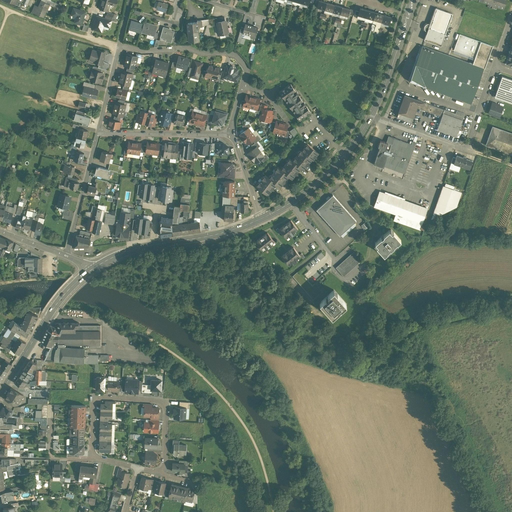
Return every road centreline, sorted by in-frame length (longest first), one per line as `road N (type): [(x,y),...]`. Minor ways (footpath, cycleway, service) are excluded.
road 1 (track): [(127,335),(153,340),(185,362),(237,413),(259,445),(278,511)]
road 2 (residential): [(91,458),(93,397),(165,403),(163,475)]
road 3 (residential): [(370,116),(465,149),(495,66)]
road 4 (secondary): [(260,221),(131,249),(93,268)]
road 5 (residential): [(118,45),(231,53),(246,69),(241,87)]
road 6 (residential): [(98,133),(228,134)]
road 7 (residential): [(64,254),(98,133)]
road 8 (secondary): [(414,0),(370,116)]
